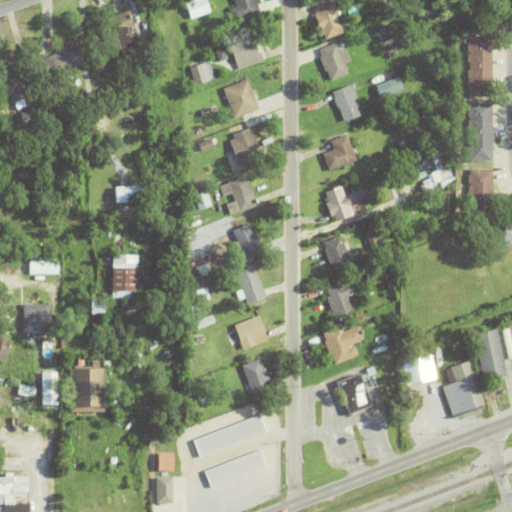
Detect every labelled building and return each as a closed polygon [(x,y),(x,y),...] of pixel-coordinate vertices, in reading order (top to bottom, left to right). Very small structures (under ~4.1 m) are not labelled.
[(184,5),(196,0),(205,0),(210,13),(190,20),(184,5)] [(254,0),(259,12),(258,13),(258,14),(240,22),(239,20),(233,22),(229,10),(235,8),(231,0),(254,0)] [(324,41),(320,31),(319,31),(313,16),(315,16),(313,10),(331,3),(343,34),(324,41)] [(96,24),(128,12),(140,45),(109,57),(96,24)] [(394,31),(397,38),(382,45),(376,31),(386,26),(387,27),(394,24),(397,30),(394,31)] [(260,54),(263,61),(237,71),(228,48),(240,43),(237,36),(249,31),(258,54),(260,54)] [(58,36),(75,33),(76,38),(59,41),(58,36)] [(469,39),(491,39),(491,97),(469,97),(469,39)] [(345,49),(350,64),(344,66),(348,77),(330,83),(319,51),(336,45),(338,51),(345,49)] [(41,62),(76,47),(83,65),(63,74),(64,78),(50,84),(41,62)] [(215,53),(224,50),(227,60),(219,64),(215,53)] [(125,60),(138,58),(139,70),(127,72),(125,60)] [(189,69),(209,62),(215,81),(195,88),(189,69)] [(23,72),(28,91),(24,93),(26,100),(11,104),(10,97),(5,98),(0,81),(0,77),(6,77),(5,74),(17,71),(18,74),(23,72)] [(374,77),(389,72),(391,78),(376,83),(374,77)] [(374,84),(378,98),(402,92),(398,77),(374,84)] [(222,90),(247,81),(258,111),(233,121),(222,90)] [(332,94),(353,86),(358,100),(353,101),(360,118),(343,124),(332,94)] [(368,96),(379,92),(383,103),(372,107),(368,96)] [(469,105),(492,105),(492,163),(469,163),(469,105)] [(20,114),(39,112),(41,123),(21,126),(20,114)] [(318,114),(324,112),(330,128),(324,130),(318,114)] [(251,131),(258,150),(256,151),(259,160),(257,161),(258,163),(254,164),(253,163),(239,168),(229,142),(233,140),(232,136),(247,130),(248,132),(251,131)] [(321,156),(333,151),(330,143),(346,136),(357,162),(329,173),(321,156)] [(417,141),(419,149),(410,151),(408,141),(413,139),(414,141),(417,141)] [(199,151),(193,154),(190,147),(210,140),(214,149),(200,154),(199,151)] [(392,146),(405,142),(408,153),(395,157),(392,146)] [(65,215),(66,157),(83,157),(82,215),(65,215)] [(469,171),(492,171),(492,240),(470,241),(469,171)] [(423,183),(428,181),(427,178),(432,176),(437,190),(427,194),(423,183)] [(256,208),(239,214),(239,213),(229,216),(226,206),(234,203),(231,195),(223,198),(219,188),(228,185),(227,183),(243,177),(248,191),(251,190),(255,201),(253,201),(256,208)] [(441,184),(451,180),(453,185),(443,189),(441,184)] [(115,189),(141,188),(141,204),(115,205),(115,189)] [(365,189),(369,200),(349,207),(353,217),(335,224),(333,217),(330,218),(325,205),(328,204),(325,194),(340,189),(343,197),(365,189)] [(372,199),(394,191),(397,199),(375,208),(372,199)] [(192,196),(205,192),(211,207),(198,212),(192,196)] [(511,244),(503,244),(504,222),(511,222),(511,244)] [(254,233),(261,249),(258,250),(260,255),(244,262),(242,256),(236,258),(231,245),(236,243),(232,233),(249,226),(252,234),(254,233)] [(361,236),(377,230),(383,248),(367,254),(361,236)] [(334,276),(331,266),(329,267),(323,252),(325,251),(323,244),(340,237),(352,269),(334,276)] [(17,258),(17,263),(0,264),(0,259),(5,258),(5,257),(13,256),(13,258),(17,258)] [(115,301),(111,300),(112,294),(110,294),(111,257),(136,258),(134,302),(115,301)] [(197,272),(198,275),(192,277),(188,261),(194,259),(194,262),(206,259),(209,270),(197,272)] [(29,276),(29,263),(58,263),(58,276),(29,276)] [(264,300),(263,300),(265,306),(257,309),(255,304),(247,307),(244,300),(238,302),(235,294),(240,291),(234,275),(253,268),(259,283),(260,282),(265,296),(263,297),(264,300)] [(370,287),(369,283),(367,283),(365,276),(377,272),(379,279),(376,280),(378,285),(370,287)] [(46,280),(46,286),(23,285),(23,279),(40,280),(40,277),(45,278),(45,280),(46,280)] [(59,294),(59,295),(53,295),(54,277),(59,277),(59,290),(61,290),(61,294),(59,294)] [(329,299),(325,289),(347,281),(353,296),(347,298),(353,314),(336,320),(335,317),(332,318),(326,300),(329,299)] [(195,292),(207,290),(209,301),(197,303),(195,292)] [(90,301),(104,301),(104,316),(90,316),(90,301)] [(22,335),(22,306),(50,306),(50,335),(22,335)] [(234,327),(260,318),(267,339),(253,344),(255,347),(243,351),(234,327)] [(347,347),(348,350),(354,348),(358,357),(335,367),(330,356),(329,357),(323,343),(326,342),(323,335),(340,328),(343,334),(358,327),(364,341),(347,347)] [(473,337),(496,332),(505,379),(482,384),(473,337)] [(194,337),(204,335),(205,342),(194,343),(194,337)] [(3,365),(0,364),(0,338),(10,342),(3,365)] [(401,363),(431,358),(435,381),(404,386),(401,363)] [(265,368),(273,391),(253,399),(241,368),(259,361),(262,369),(265,368)] [(102,371),(103,416),(69,416),(68,371),(91,371),(91,363),(98,363),(98,371),(102,371)] [(443,388),(449,386),(445,371),(470,363),(485,410),(452,420),(443,388)] [(365,371),(372,369),(374,376),(367,378),(365,371)] [(41,408),(42,375),(57,375),(56,408),(41,408)] [(336,385),(359,377),(371,409),(348,417),(336,385)] [(192,443),(259,417),(266,434),(199,460),(192,443)] [(158,451),(167,446),(169,450),(160,455),(158,451)] [(204,474),(260,452),(266,468),(210,490),(204,474)] [(172,472),(172,453),(156,453),(155,471),(172,472)] [(13,496),(12,496),(12,498),(14,498),(14,507),(27,507),(27,511),(0,511),(0,509),(3,509),(3,507),(0,507),(0,479),(5,479),(5,475),(12,475),(12,479),(27,479),(27,495),(13,495),(13,496)] [(155,479),(171,479),(172,505),(156,505),(155,479)]
